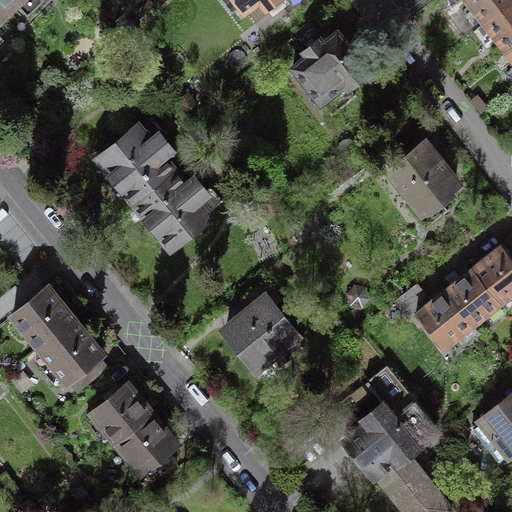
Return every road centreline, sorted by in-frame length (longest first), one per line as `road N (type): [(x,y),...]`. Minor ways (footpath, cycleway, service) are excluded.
road 1 (residential): [(0,161),(286,511)]
road 2 (residential): [(374,0),(511,173)]
